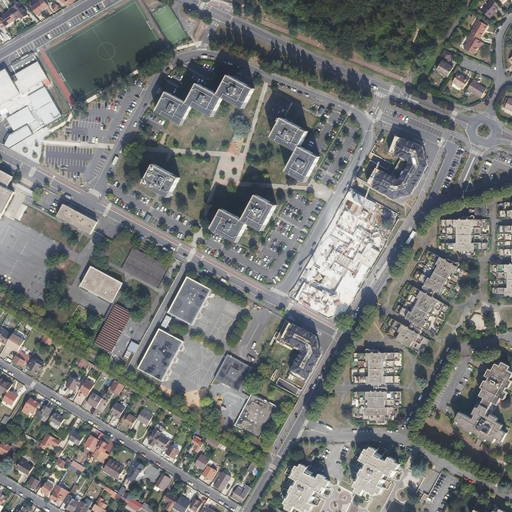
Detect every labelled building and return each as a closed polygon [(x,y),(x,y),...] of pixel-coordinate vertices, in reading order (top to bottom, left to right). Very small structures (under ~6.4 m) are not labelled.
[(43,0),(41,0),(32,8),(37,15),(48,6),(43,0)] [(497,9),(499,6),(492,0),(482,12),(489,19),(498,9),(497,9)] [(16,19),(16,20),(20,17),(22,19),(28,15),(20,4),(10,11),(16,19)] [(16,19),(10,11),(6,14),(0,19),(5,26),(16,19)] [(470,35),(479,40),(488,26),(479,20),(470,35)] [(480,46),(482,42),(479,40),(470,35),(467,41),(468,42),(464,48),(474,54),(479,46),(480,46)] [(448,60),(452,54),(446,50),(442,56),(448,60)] [(0,111),(6,108),(9,112),(11,116),(7,118),(16,132),(11,135),(6,146),(11,149),(46,127),(62,116),(46,88),(51,84),(33,53),(11,66),(16,74),(16,75),(11,78),(6,69),(0,72),(0,122),(2,121),(0,117),(2,116),(0,111)] [(448,65),(454,55),(452,54),(448,60),(446,64),(448,65)] [(453,68),(448,65),(446,64),(442,61),(436,71),(447,77),(453,68)] [(453,83),(464,89),(470,78),(466,76),(466,78),(458,73),(453,83)] [(219,95),(223,97),(235,104),(244,108),(254,89),(229,76),(219,95)] [(477,81),(474,79),(468,90),(481,98),(486,89),(476,83),(477,81)] [(188,104),(192,106),(205,112),(213,117),(223,97),(219,95),(198,84),(188,104)] [(135,105),(141,94),(134,91),(128,102),(135,105)] [(181,125),(192,106),(188,104),(167,93),(157,112),(174,121),(181,125)] [(281,122),(282,119),(281,118),(288,105),(279,100),(275,107),(270,117),(279,122),(279,121),(281,122)] [(0,111),(2,116),(9,112),(6,108),(0,111)] [(283,118),(282,119),(281,122),(273,137),(298,151),(300,147),(308,132),(292,123),(283,118)] [(398,136),(390,153),(409,161),(409,164),(400,180),(377,168),(369,184),(395,199),(413,195),(430,166),(424,146),(398,136)] [(319,157),(300,147),(298,151),(287,172),(306,182),(319,157)] [(127,179),(133,167),(123,161),(116,173),(127,179)] [(180,178),(155,165),(145,184),(169,197),(180,178)] [(0,219),(15,192),(7,188),(13,177),(0,169),(0,219)] [(34,198),(36,193),(26,187),(14,181),(11,186),(23,192),(34,198)] [(244,221),(248,223),(263,231),(272,214),(276,205),(257,195),(244,221)] [(511,218),(511,202),(504,203),(504,210),(499,210),(499,218),(511,218)] [(28,206),(22,203),(14,218),(20,221),(28,206)] [(475,205),(475,213),(475,214),(475,215),(476,215),(486,215),(487,214),(487,205),(486,205),(486,204),(485,204),(476,204),(475,204),(475,205)] [(58,216),(91,234),(93,230),(97,222),(68,207),(64,205),(58,216)] [(238,242),(248,223),(244,221),(223,210),(213,229),(238,242)] [(378,229),(345,211),(336,227),(363,241),(353,259),(333,250),(324,266),(344,277),(333,295),(305,282),(295,300),(299,302),(298,303),(328,319),(348,310),(383,250),(378,229)] [(488,220),(442,220),(442,228),(447,228),(447,236),(447,243),(442,243),(442,251),(488,250),(488,243),(483,243),(483,236),(483,227),(487,227),(488,220)] [(511,225),(499,226),(500,234),(504,233),(504,241),(504,243),(504,249),(500,249),(500,257),(511,256),(511,225)] [(168,267),(132,248),(121,269),(157,288),(168,267)] [(427,285),(436,290),(454,300),(458,293),(453,291),(457,285),(461,278),(465,280),(469,273),(429,251),(426,258),(430,260),(426,266),(422,274),(418,271),(414,278),(427,285)] [(511,264),(492,265),(492,273),(497,272),(497,280),(497,288),(493,288),(493,296),(511,295),(511,264)] [(113,303),(123,283),(91,267),(81,286),(113,303)] [(193,325),(212,290),(188,277),(168,313),(173,315),(193,325)] [(450,307),(432,297),(426,294),(410,285),(407,291),(411,294),(406,302),(403,308),(399,305),(395,312),(413,322),(419,325),(435,334),(438,327),(434,325),(438,319),(442,311),(446,314),(450,307)] [(433,295),(436,290),(427,285),(427,286),(426,286),(425,286),(424,286),(423,287),(423,288),(424,289),(426,290),(425,291),(427,292),(426,294),(432,297),(433,295)] [(111,352),(132,313),(116,304),(95,344),(111,352)] [(166,329),(172,318),(166,315),(160,326),(166,329)] [(431,341),(418,334),(409,329),(391,319),(387,326),(391,328),(388,335),(419,352),(423,345),(427,348),(431,341)] [(321,336),(293,321),(284,339),(305,351),(289,379),(305,388),(326,352),(321,336)] [(418,326),(419,325),(413,322),(409,329),(418,334),(418,333),(420,334),(421,333),(422,332),(422,331),(419,329),(420,328),(418,326)] [(0,339),(7,343),(7,342),(12,335),(0,327),(0,328),(0,339)] [(163,382),(184,341),(160,329),(138,369),(163,382)] [(7,342),(7,343),(6,344),(18,352),(22,346),(25,341),(13,333),(12,335),(7,342)] [(49,345),(52,340),(44,335),(44,336),(41,340),(39,343),(42,344),(43,341),(49,345)] [(128,349),(132,351),(135,353),(139,345),(132,341),(128,349)] [(110,353),(95,345),(93,348),(109,356),(110,353)] [(7,346),(3,354),(11,359),(15,352),(12,350),(12,349),(7,346)] [(14,360),(25,366),(31,356),(28,354),(27,356),(21,352),(24,347),(22,346),(18,352),(16,355),(17,356),(14,360)] [(127,361),(132,351),(128,349),(123,359),(127,361)] [(260,353),(257,362),(274,368),(277,359),(260,353)] [(375,384),(382,384),(400,384),(400,376),(395,377),(395,369),(395,361),(400,361),(399,353),(354,354),(354,361),(359,361),(359,369),(359,377),(354,377),(354,384),(375,384)] [(235,390),(239,391),(239,392),(245,380),(252,367),(229,355),(228,354),(215,379),(235,390)] [(31,356),(25,366),(38,374),(40,370),(42,371),(44,367),(33,359),(34,358),(31,356)] [(79,357),(77,361),(80,363),(78,366),(81,368),(83,365),(86,366),(88,362),(79,357)] [(478,416),(476,420),(460,412),(456,420),(460,422),(458,425),(465,428),(465,429),(471,433),(472,431),(480,435),(479,437),(486,440),(487,438),(494,442),(496,438),(503,441),(507,433),(501,430),(503,425),(496,421),(498,418),(491,415),(490,417),(486,415),(493,402),(497,404),(501,397),(504,399),(508,392),(505,391),(507,387),(509,388),(511,381),(510,380),(511,375),(511,372),(508,370),(510,366),(502,362),(500,366),(497,364),(493,370),(490,369),(486,376),(490,378),(488,381),(486,380),(482,387),(484,389),(481,395),(485,397),(479,408),(477,407),(473,414),(478,416)] [(99,372),(100,369),(90,363),(89,365),(99,372)] [(74,390),(79,382),(71,377),(66,385),(74,390)] [(0,382),(0,390),(6,394),(12,385),(2,379),(0,382)] [(87,397),(94,385),(86,380),(79,391),(84,393),(83,395),(87,397)] [(119,394),(124,386),(115,380),(110,389),(114,391),(112,393),(115,394),(116,392),(119,394)] [(382,386),(382,384),(375,384),(375,392),(386,392),(386,391),(387,391),(388,390),(388,389),(387,389),(387,388),(386,388),(384,388),(384,386),(382,386)] [(131,388),(126,385),(125,388),(130,391),(137,395),(138,392),(131,388)] [(97,408),(97,407),(102,398),(94,392),(88,402),(97,408)] [(400,392),(386,392),(375,392),(354,392),(354,400),(359,400),(360,409),(360,416),(363,415),(363,421),(370,421),(370,423),(385,423),(385,420),(392,420),(392,415),(395,415),(395,409),(395,399),(400,399),(400,392)] [(252,393),(236,423),(235,425),(260,438),(276,406),(252,393)] [(40,404),(31,398),(23,412),(28,415),(31,410),(35,412),(40,404)] [(102,398),(97,407),(100,409),(106,400),(102,398)] [(116,402),(110,412),(119,417),(125,408),(116,402)] [(40,410),(36,416),(42,419),(43,418),(46,420),(52,410),(45,406),(42,412),(40,410)] [(100,409),(97,407),(97,408),(92,415),(96,417),(100,409)] [(143,409),(137,418),(137,419),(148,425),(153,416),(143,409)] [(121,421),(120,423),(123,425),(124,424),(131,428),(137,419),(137,418),(127,411),(125,414),(121,421)] [(54,413),(50,420),(60,427),(65,420),(64,419),(64,418),(62,417),(61,417),(60,418),(57,416),(58,415),(54,413)] [(183,425),(185,421),(173,414),(172,416),(171,418),(183,425)] [(0,419),(0,421),(5,424),(9,418),(6,416),(2,420),(0,419)] [(162,432),(163,430),(157,426),(149,439),(150,440),(149,443),(153,446),(162,432)] [(202,434),(208,437),(209,436),(197,428),(192,437),(194,439),(193,442),(195,443),(193,446),(195,447),(194,450),(198,452),(204,443),(201,441),(202,439),(200,437),(202,434)] [(23,436),(12,429),(10,433),(16,436),(15,438),(20,441),(23,436)] [(84,436),(75,431),(70,440),(75,443),(79,445),(84,436)] [(30,440),(36,443),(37,441),(25,433),(23,436),(30,440)] [(50,449),(52,445),(53,443),(59,447),(62,443),(48,434),(41,444),(50,449)] [(163,450),(167,451),(170,446),(172,442),(169,441),(160,435),(155,444),(164,449),(163,450)] [(87,449),(94,453),(96,451),(94,450),(99,441),(91,436),(85,445),(88,447),(87,449)] [(217,449),(220,443),(212,438),(209,436),(208,437),(205,442),(217,449)] [(6,456),(12,446),(8,444),(8,443),(5,441),(0,448),(0,450),(2,452),(2,453),(6,456)] [(105,453),(108,448),(105,446),(106,445),(106,444),(102,441),(98,448),(94,455),(101,459),(100,460),(104,463),(109,455),(105,453)] [(171,445),(166,453),(174,458),(179,450),(171,445)] [(379,485),(385,475),(387,476),(388,476),(389,476),(389,475),(391,475),(394,469),(397,471),(400,465),(400,464),(396,462),(396,460),(390,457),(387,462),(375,455),(378,450),(371,447),(370,450),(367,449),(364,453),(365,454),(362,460),(368,463),(367,466),(365,470),(363,468),(360,474),(362,475),(358,482),(357,481),(355,486),(358,488),(356,491),(362,494),(365,488),(372,492),(371,493),(376,495),(377,492),(381,494),(384,488),(379,485)] [(67,463),(71,465),(72,463),(72,462),(63,456),(64,454),(62,453),(59,458),(67,463)] [(204,470),(210,460),(201,454),(195,463),(198,465),(197,466),(204,470)] [(65,466),(67,463),(59,458),(57,462),(65,466)] [(34,467),(22,460),(17,468),(28,475),(34,467)] [(110,460),(103,470),(118,479),(125,469),(110,460)] [(144,466),(137,462),(127,478),(132,481),(136,480),(144,466)] [(256,464),(252,462),(247,471),(251,473),(256,464)] [(71,465),(83,472),(84,470),(72,463),(71,465)] [(309,502),(315,492),(317,493),(318,493),(319,492),(321,492),(324,486),(327,488),(328,485),(330,482),(326,479),(327,477),(320,474),(317,479),(305,472),(308,467),(302,464),(300,467),(297,466),(294,470),(296,471),(292,477),(298,480),(295,486),(293,485),(290,491),(292,492),(288,499),(287,498),(285,503),(288,504),(286,508),(292,511),(295,505),(301,508),(302,509),(301,510),(305,511),(307,509),(311,511),(314,505),(309,502)] [(216,473),(215,472),(216,470),(208,466),(203,474),(210,479),(212,477),(213,478),(216,473)] [(156,486),(164,491),(171,479),(163,474),(156,486)] [(227,475),(226,477),(221,474),(215,485),(223,490),(231,477),(227,475)] [(36,489),(38,485),(39,485),(41,482),(33,477),(28,484),(36,489)] [(49,495),(54,487),(47,482),(42,490),(49,495)] [(79,487),(75,484),(69,494),(73,496),(79,487)] [(237,488),(232,497),(242,503),(248,494),(251,488),(247,485),(243,492),(237,488)] [(122,486),(118,494),(121,496),(126,489),(122,486)] [(63,497),(60,495),(61,493),(56,490),(51,498),(55,500),(55,501),(59,503),(63,497)] [(179,498),(168,491),(163,499),(170,503),(166,509),(171,511),(179,498)] [(128,503),(129,501),(124,497),(121,496),(118,494),(116,497),(120,499),(119,500),(123,502),(124,501),(128,503)] [(420,501),(424,503),(428,496),(424,494),(420,501)] [(79,502),(71,497),(65,507),(69,509),(70,509),(74,511),(79,502)] [(98,501),(97,500),(92,508),(98,511),(106,511),(107,511),(101,507),(103,505),(101,504),(104,500),(100,497),(98,501)] [(196,498),(190,508),(197,511),(202,503),(196,498)] [(141,508),(143,505),(132,499),(131,502),(141,508)] [(180,511),(185,511),(189,506),(179,499),(174,508),(180,511)] [(76,510),(78,511),(90,511),(91,510),(84,506),(85,503),(81,501),(76,510)] [(137,511),(138,511),(141,508),(131,502),(129,501),(128,503),(127,505),(137,511)] [(141,508),(147,511),(154,511),(156,510),(144,503),(143,505),(141,508)]
